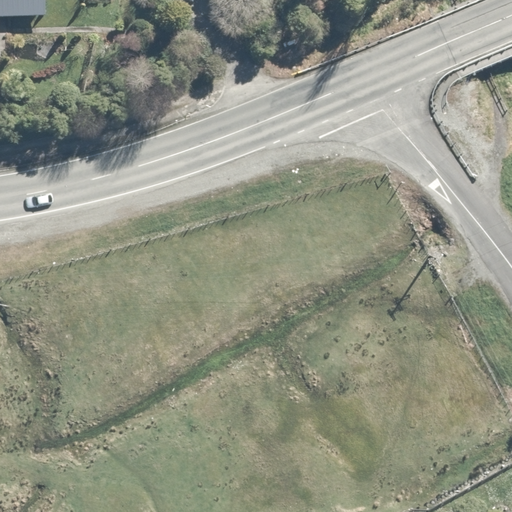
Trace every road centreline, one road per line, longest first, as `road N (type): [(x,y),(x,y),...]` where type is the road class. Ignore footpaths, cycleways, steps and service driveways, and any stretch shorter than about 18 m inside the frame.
road 1 (primary): [(374,72),(164,155),(0,197)]
road 2 (unclassified): [(511,270),(383,106),(374,72)]
road 3 (primary): [(511,10),(374,72)]
